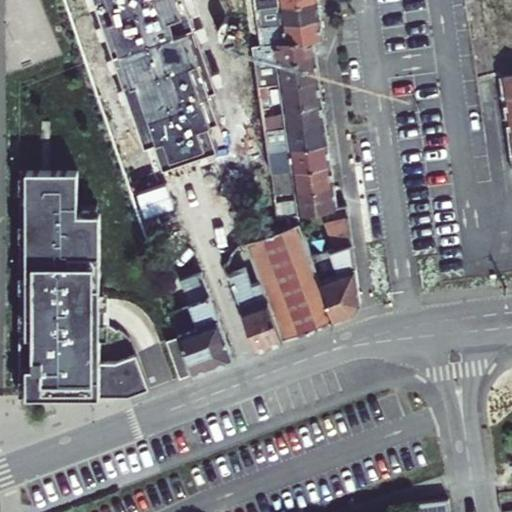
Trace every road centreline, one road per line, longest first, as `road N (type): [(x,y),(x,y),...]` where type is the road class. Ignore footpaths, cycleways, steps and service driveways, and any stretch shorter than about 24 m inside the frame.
road 1 (residential): [(0,471),(317,354)]
road 2 (residential): [(485,309),(442,0)]
road 3 (residential): [(406,319),(371,69)]
road 4 (residential): [(476,511),(452,343)]
